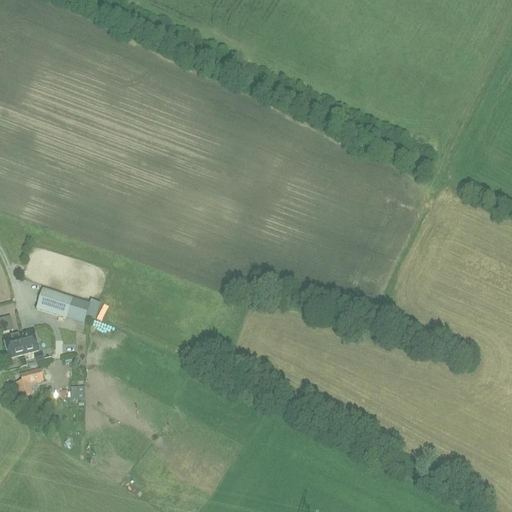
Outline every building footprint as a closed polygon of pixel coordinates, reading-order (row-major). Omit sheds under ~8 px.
[(36,310),(66,319),(72,299),(42,290),(36,310)] [(0,319),(0,327),(2,334),(14,331),(10,317),(0,319)] [(20,343),(23,355),(38,351),(33,331),(22,333),(24,342),(20,343)] [(8,359),(23,355),(20,343),(24,342),(22,333),(3,338),(8,359)] [(20,398),(32,395),(30,385),(43,382),(40,370),(21,375),(23,386),(17,387),(20,398)]
